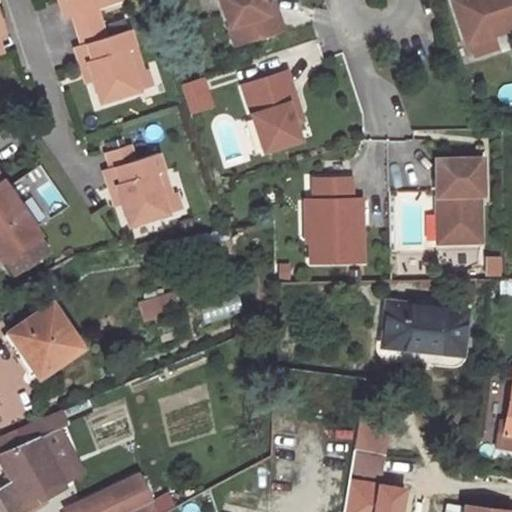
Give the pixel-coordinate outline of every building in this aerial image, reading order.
[(56,0),(63,18),(70,15),(94,8),(117,0),(116,0),(56,0)] [(266,13),(262,0),(218,0),(233,45),(281,29),(275,10),(266,13)] [(275,10),(271,0),(262,0),(266,13),(275,10)] [(511,0),(450,0),(463,37),(492,28),(493,33),(511,26),(511,0)] [(70,15),(74,30),(98,22),(94,8),(70,15)] [(74,30),(79,45),(103,37),(98,22),(74,30)] [(465,42),(493,33),(492,28),(463,37),(465,42)] [(79,45),(72,47),(79,69),(86,67),(91,81),(98,103),(136,90),(131,75),(139,72),(126,30),(103,37),(79,45)] [(79,69),(84,84),(91,81),(86,67),(79,69)] [(292,121),(286,102),(294,99),(284,69),(241,83),(262,150),(298,138),(292,121)] [(131,75),(136,90),(150,86),(145,70),(139,72),(131,75)] [(183,85),(192,113),(213,106),(204,78),(183,85)] [(300,118),(294,99),(286,102),(292,121),(300,118)] [(131,160),(126,144),(102,152),(107,167),(131,160)] [(119,204),(126,225),(164,213),(159,197),(168,195),(154,152),(131,160),(107,167),(100,170),(107,192),(115,190),(119,204)] [(470,206),(469,195),(477,194),(479,194),(478,158),(432,159),(433,214),(443,214),(443,242),(477,242),(477,206),(470,206)] [(313,200),(314,239),(306,239),(307,260),(359,260),(359,227),(355,227),(355,215),(359,215),(359,198),(349,198),(349,177),(311,177),(311,200),(313,200)] [(0,257),(12,273),(48,247),(0,180),(0,257)] [(115,190),(107,192),(112,206),(119,204),(115,190)] [(159,197),(164,213),(178,208),(174,193),(168,195),(159,197)] [(302,200),(302,239),(306,239),(314,239),(313,200),(311,200),(302,200)] [(433,214),(433,242),(443,242),(443,214),(433,214)] [(173,290),(139,302),(145,319),(179,308),(173,290)] [(49,301),(5,330),(35,376),(79,347),(49,301)] [(468,311),(388,301),(383,343),(463,353),(468,311)] [(511,395),(508,425),(501,424),(497,452),(511,453),(511,395)] [(352,476),(384,481),(396,417),(364,411),(352,476)] [(0,458),(12,482),(0,488),(0,503),(5,511),(21,511),(65,489),(39,440),(52,434),(44,420),(0,438),(0,458)] [(378,511),(384,481),(352,476),(345,511),(378,511)] [(405,511),(410,486),(384,481),(378,511),(405,511)] [(79,511),(129,511),(136,509),(126,488),(79,511)]
